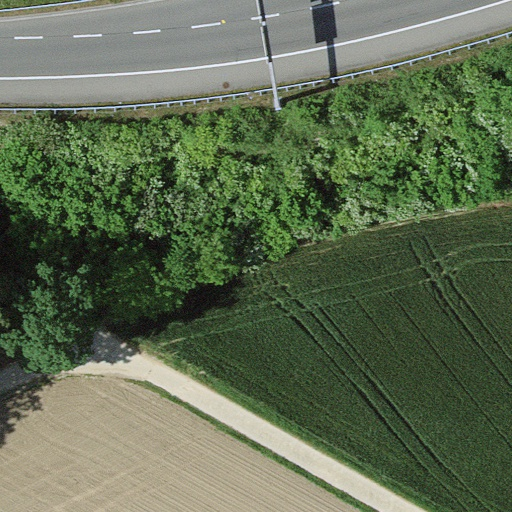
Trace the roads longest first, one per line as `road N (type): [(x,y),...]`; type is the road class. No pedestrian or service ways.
road 1 (track): [(401,511),(133,365),(61,361),(0,384)]
road 2 (motorway): [(0,57),(265,37),(431,0)]
